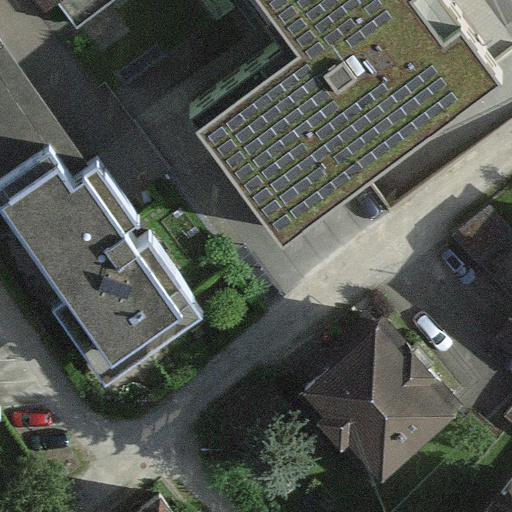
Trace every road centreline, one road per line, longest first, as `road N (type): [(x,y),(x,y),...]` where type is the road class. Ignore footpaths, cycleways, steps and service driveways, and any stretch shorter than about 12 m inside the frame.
road 1 (residential): [(118,463),(511,153)]
road 2 (unknown): [(12,0),(111,139)]
